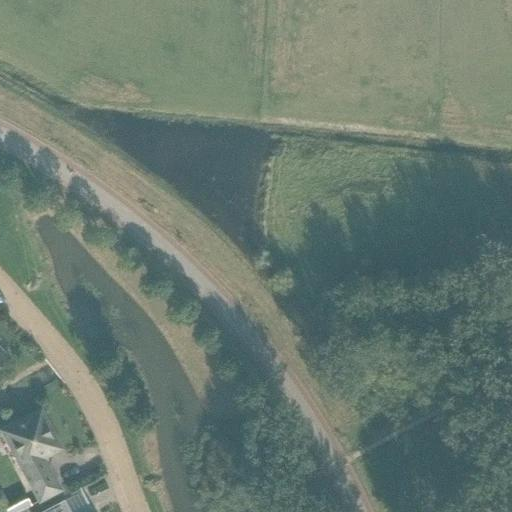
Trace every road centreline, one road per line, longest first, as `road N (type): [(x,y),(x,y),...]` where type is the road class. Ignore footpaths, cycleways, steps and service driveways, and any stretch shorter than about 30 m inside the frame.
road 1 (secondary): [(362,511),(318,427),(203,281),(122,208),(0,135)]
road 2 (residential): [(140,511),(103,422),(0,284)]
